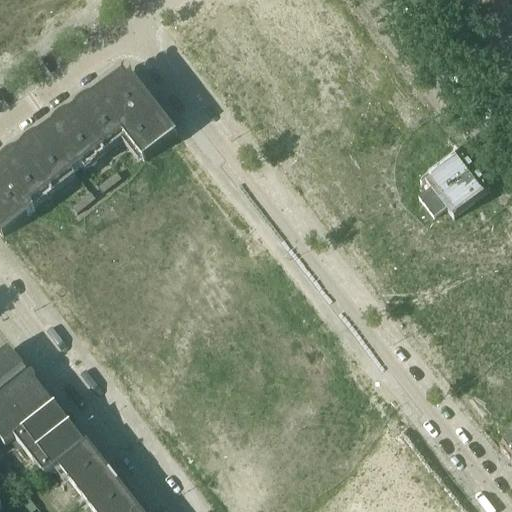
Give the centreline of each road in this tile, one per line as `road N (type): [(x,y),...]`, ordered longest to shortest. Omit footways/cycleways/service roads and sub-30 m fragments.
road 1 (residential): [(131,29),(479,476)]
road 2 (residential): [(0,282),(177,511)]
road 3 (residential): [(379,0),(511,166)]
road 4 (residential): [(0,128),(131,29)]
